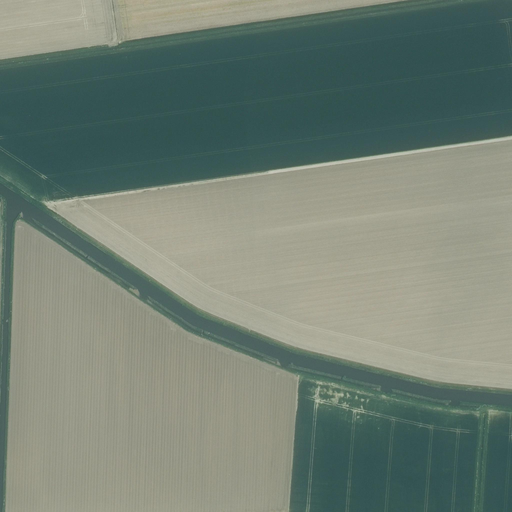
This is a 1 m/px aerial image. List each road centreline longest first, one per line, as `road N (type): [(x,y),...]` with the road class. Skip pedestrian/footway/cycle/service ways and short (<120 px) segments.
road 1 (track): [(487,409),(440,409),(305,378),(290,511)]
road 2 (track): [(268,173),(511,137)]
road 3 (track): [(268,173),(48,204)]
